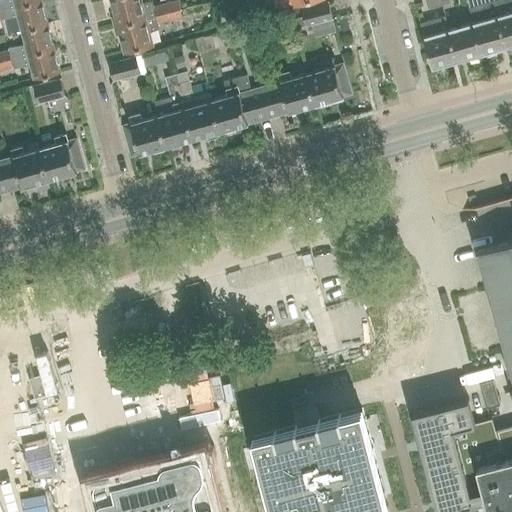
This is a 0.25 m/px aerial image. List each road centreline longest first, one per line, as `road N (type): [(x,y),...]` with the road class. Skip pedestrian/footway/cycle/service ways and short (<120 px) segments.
road 1 (tertiary): [(128,214),(417,133)]
road 2 (residential): [(128,214),(71,0)]
road 3 (residential): [(417,133),(382,0)]
road 4 (tertiary): [(0,251),(128,214)]
